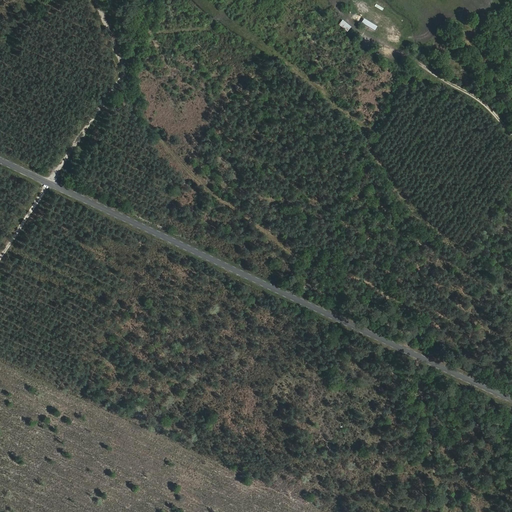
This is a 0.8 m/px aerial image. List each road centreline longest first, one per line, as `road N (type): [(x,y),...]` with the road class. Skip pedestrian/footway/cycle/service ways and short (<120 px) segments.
road 1 (tertiary): [(0,158),(511,397)]
road 2 (track): [(173,0),(0,259)]
road 3 (track): [(318,4),(475,97),(511,132)]
